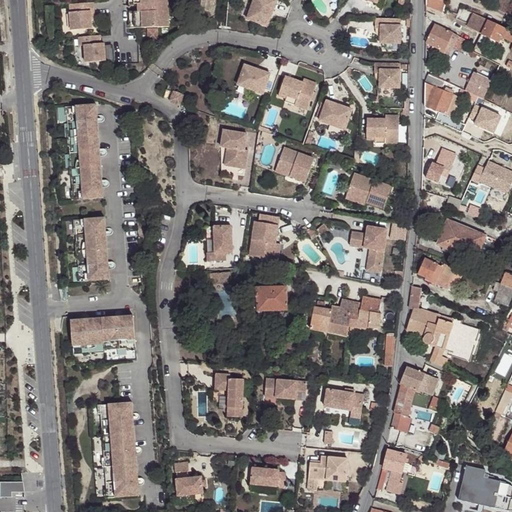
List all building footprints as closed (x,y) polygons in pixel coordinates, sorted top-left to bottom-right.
[(171,0),(133,0),(134,6),(141,6),(155,5),(155,13),(142,14),(134,14),(135,30),(140,30),(151,29),(162,29),(173,28),(171,0)] [(253,0),(251,5),(247,19),(246,21),(267,28),(276,2),(270,0),(253,0)] [(385,0),(378,0),(377,3),(375,7),(382,10),(385,0)] [(446,2),(440,0),(426,0),(426,7),(441,12),(440,14),(438,14),(437,17),(441,18),(444,9),(446,2)] [(507,14),(511,6),(511,1),(508,0),(500,0),(496,9),(507,14)] [(241,17),(247,19),(251,5),(245,4),(241,17)] [(94,5),(69,7),(72,33),(92,32),(91,22),(90,13),(95,13),(94,5)] [(141,6),(142,14),(155,13),(155,5),(141,6)] [(474,14),(467,27),(482,34),(488,21),(474,14)] [(399,47),(400,21),(375,21),(374,31),(380,31),(379,46),(394,47),(399,47)] [(511,31),(500,26),(488,21),(482,34),(499,42),(502,38),(509,41),(511,38),(511,49),(511,50),(511,31)] [(450,32),(435,25),(426,43),(432,46),(440,50),(438,54),(444,57),(446,53),(450,54),(454,46),(459,36),(450,32)] [(162,29),(151,29),(152,42),(163,42),(162,29)] [(482,34),(478,42),(496,50),(499,44),(499,42),(482,34)] [(468,41),(459,36),(454,46),(470,54),(471,51),(465,47),(468,41)] [(97,38),(78,40),(79,49),(84,48),(85,65),(106,64),(104,46),(102,46),(97,46),(97,38)] [(499,42),(499,44),(511,50),(511,49),(511,38),(509,41),(502,38),(499,42)] [(399,66),(373,65),(373,75),(378,75),(378,90),(393,90),(398,91),(399,66)] [(240,87),(252,91),(263,96),(270,75),(245,66),(238,86),(240,87)] [(353,74),(348,69),(347,70),(345,72),(350,78),(353,74)] [(475,73),(466,91),(484,100),(493,81),(475,73)] [(428,74),(425,83),(441,90),(445,81),(428,74)] [(291,85),(284,83),(278,97),(286,100),(287,97),(297,101),(294,106),(296,107),(308,111),(317,85),(304,81),(303,84),(292,81),(291,85)] [(441,90),(425,83),(425,107),(453,118),(461,98),(441,90)] [(249,98),(252,91),(240,87),(237,93),(249,98)] [(177,91),(173,101),(184,104),(187,94),(177,91)] [(287,97),(286,100),(285,103),(294,106),(297,101),(287,97)] [(331,124),(343,128),(345,129),(352,110),(326,101),(319,120),(331,124)] [(68,106),(74,200),(104,198),(103,187),(107,187),(108,186),(108,182),(106,180),(102,180),(100,156),(104,155),(105,154),(106,151),(104,149),(100,149),(98,122),(102,121),(103,120),(103,118),(102,115),(97,115),(96,104),(68,106)] [(373,126),(365,126),(365,142),(373,142),(374,138),(383,139),(383,145),(397,145),(398,117),(384,117),(384,121),(373,121),(373,126)] [(224,131),(221,148),(228,150),(226,167),(246,170),(249,151),(245,151),(248,135),(224,131)] [(308,132),(304,144),(309,145),(313,134),(308,132)] [(285,149),(277,170),(292,175),(291,177),(307,183),(315,160),(285,149)] [(436,165),(433,163),(426,179),(439,184),(441,177),(445,168),(450,171),(457,155),(442,149),(436,165)] [(445,168),(441,177),(447,180),(450,171),(445,168)] [(292,175),(277,170),(276,175),(290,180),(291,177),(292,175)] [(356,173),(349,194),(369,201),(368,203),(386,209),(394,186),(356,173)] [(369,201),(349,194),(347,199),(367,206),(368,203),(369,201)] [(447,206),(459,211),(462,201),(450,196),(447,206)] [(281,228),(282,220),(262,217),(260,225),(281,228)] [(76,220),(80,282),(109,280),(108,269),(112,269),(114,267),(114,264),(112,262),(108,262),(106,235),(111,235),(111,234),(111,231),(110,228),(105,228),(105,218),(76,220)] [(487,236),(447,220),(437,245),(476,261),(487,236)] [(250,258),(274,262),(277,246),(278,246),(281,228),(260,225),(256,224),(250,258)] [(318,231),(322,236),(330,230),(325,226),(318,231)] [(379,231),(379,228),(369,227),(368,235),(353,232),(351,246),(371,249),(369,265),(383,267),(389,230),(384,229),(384,232),(379,231)] [(217,254),(209,254),(209,264),(227,263),(227,255),(234,255),(233,228),(216,228),(217,254)] [(320,237),(315,228),(308,232),(313,241),(320,237)] [(476,261),(475,263),(482,266),(492,242),(488,240),(489,237),(487,236),(476,261)] [(277,246),(274,262),(280,263),(283,247),(278,246),(277,246)] [(428,262),(425,260),(418,274),(426,278),(425,280),(443,288),(445,283),(450,285),(455,274),(461,278),(463,272),(436,261),(434,264),(428,262)] [(383,267),(369,265),(367,271),(381,274),(383,267)] [(511,275),(506,273),(501,285),(511,288),(511,275)] [(455,274),(450,285),(457,288),(461,278),(455,274)] [(211,276),(211,287),(232,287),(232,276),(211,276)] [(494,301),(508,307),(511,297),(511,288),(501,285),(494,301)] [(258,307),(259,312),(271,311),(288,310),(286,287),(256,290),(257,300),(258,307)] [(421,289),(412,287),(410,308),(414,309),(407,331),(424,337),(424,339),(424,341),(425,342),(427,344),(428,344),(430,344),(431,344),(431,345),(435,346),(445,350),(454,321),(419,309),(421,290),(421,289)] [(362,297),(361,303),(359,310),(379,314),(382,301),(362,297)] [(359,310),(361,303),(342,299),(340,307),(332,306),(332,310),(325,309),(326,303),(317,301),(316,307),(314,307),(309,331),(346,337),(348,327),(349,321),(379,326),(380,314),(379,314),(359,310)] [(511,309),(503,326),(501,329),(507,333),(510,327),(511,327),(511,309)] [(271,311),(259,312),(259,320),(272,319),(271,311)] [(74,357),(83,356),(83,353),(105,352),(127,350),(127,353),(136,353),(134,318),(127,319),(127,320),(124,320),(124,315),(123,315),(120,314),(117,315),(117,320),(112,321),(112,319),(96,321),(96,322),(89,322),(89,317),(86,316),(82,317),(83,322),(80,323),(80,321),(73,322),(74,357)] [(435,346),(434,353),(443,357),(445,350),(435,346)] [(443,357),(434,353),(430,362),(444,368),(448,359),(443,357)] [(393,367),(394,356),(387,356),(386,367),(393,367)] [(407,367),(401,383),(402,384),(415,389),(419,391),(425,393),(428,386),(435,389),(439,380),(407,367)] [(214,375),(214,391),(227,392),(226,419),(240,419),(242,381),(229,380),(229,376),(214,375)] [(265,379),(264,397),(293,399),(304,400),(306,382),(265,379)] [(391,428),(404,432),(408,417),(414,392),(415,389),(402,384),(391,428)] [(428,386),(425,393),(432,396),(435,389),(428,386)] [(328,390),(325,407),(361,414),(364,396),(354,395),(344,393),(328,390)] [(438,411),(442,401),(433,398),(430,407),(438,411)] [(372,403),(370,412),(384,414),(385,406),(372,403)] [(102,492),(103,500),(137,499),(137,488),(141,488),(141,487),(142,484),(141,481),(136,481),(135,476),(136,476),(135,459),(134,459),(134,456),(139,456),(140,452),(139,449),(134,449),(133,444),(134,444),(133,428),(132,428),(132,423),(137,422),(138,419),(137,415),(132,416),(132,405),(97,407),(98,416),(100,416),(103,460),(100,461),(101,469),(104,469),(105,492),(102,492)] [(361,414),(325,407),(324,413),(360,419),(361,414)] [(447,416),(438,413),(433,425),(440,428),(441,429),(442,429),(443,426),(445,422),(447,416)] [(496,413),(491,424),(494,426),(496,425),(501,415),(496,413)] [(429,431),(437,434),(440,428),(433,425),(432,425),(429,431)] [(324,432),(323,444),(330,445),(331,433),(324,432)] [(407,456),(387,451),(377,489),(383,490),(388,469),(392,470),(389,480),(400,483),(407,456)] [(317,481),(344,483),(346,460),(319,458),(318,465),(308,464),(307,480),(317,481)] [(450,463),(436,459),(435,464),(449,468),(450,463)] [(186,465),(174,466),(175,475),(187,473),(186,465)] [(486,470),(467,465),(458,500),(508,511),(511,511),(511,486),(501,481),(485,478),(486,470)] [(278,479),(278,474),(278,472),(251,469),(250,486),(277,488),(277,489),(284,490),(285,480),(278,479)] [(200,479),(175,482),(176,499),(202,497),(201,490),(201,483),(200,479)] [(307,480),(306,491),(316,492),(316,490),(317,481),(307,480)] [(21,482),(0,481),(0,496),(10,497),(10,492),(22,492),(21,482)] [(343,492),(344,483),(317,481),(316,490),(343,492)]
